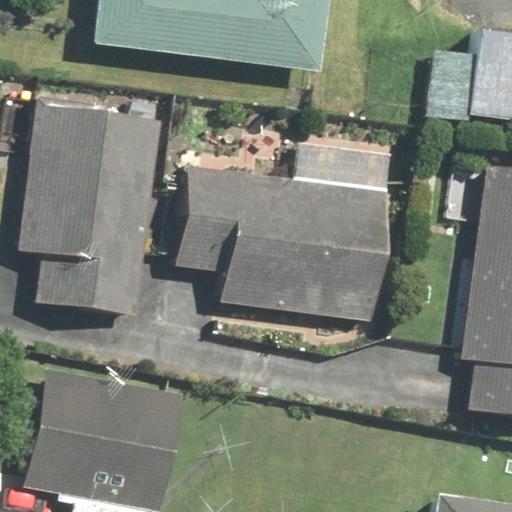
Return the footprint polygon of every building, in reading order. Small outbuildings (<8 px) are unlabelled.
[(69,0),(66,54),(297,76),(302,0),(69,0)] [(450,55),(413,52),(407,122),(511,130),(511,37),(452,32),(450,55)] [(121,107),(119,123),(103,120),(104,110),(17,98),(0,219),(0,288),(14,291),(12,309),(116,323),(148,111),(121,107)] [(195,315),(361,327),(374,148),(278,141),(275,181),(161,173),(153,271),(198,274),(195,315)] [(511,175),(461,170),(437,378),(451,379),(446,420),(511,427),(511,175)] [(511,511),(511,508),(408,495),(406,511),(148,511),(167,394),(22,371),(4,488),(54,496),(51,511),(511,511)]
